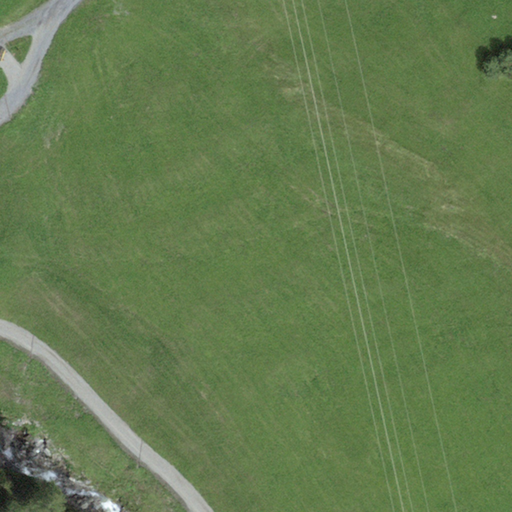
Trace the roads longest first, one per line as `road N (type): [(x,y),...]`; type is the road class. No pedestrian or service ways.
road 1 (track): [(0,325),(49,348),(195,511)]
road 2 (track): [(66,10),(29,89),(0,115)]
